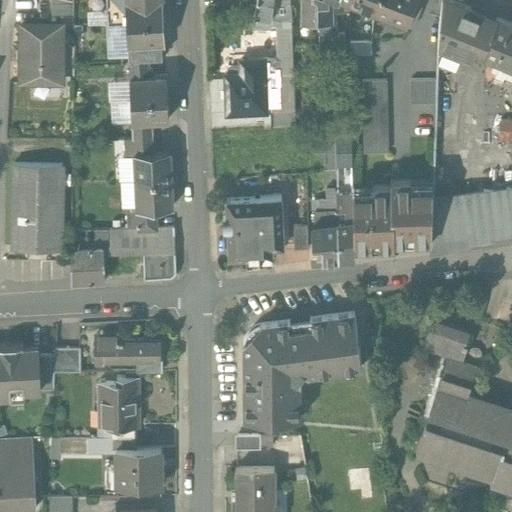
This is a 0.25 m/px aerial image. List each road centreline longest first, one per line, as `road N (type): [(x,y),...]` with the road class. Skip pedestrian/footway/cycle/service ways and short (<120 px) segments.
road 1 (residential): [(202,294),(511,254)]
road 2 (residential): [(187,0),(202,294)]
road 3 (residential): [(202,294),(204,511)]
road 4 (residential): [(0,308),(202,294)]
